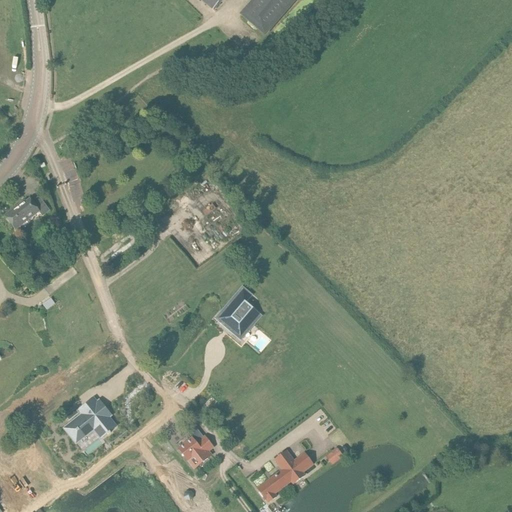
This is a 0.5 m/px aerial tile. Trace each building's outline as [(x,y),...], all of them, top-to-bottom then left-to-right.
[(200,0),(213,11),(222,0),(200,0)] [(252,0),(241,12),(266,34),(296,0),(252,0)] [(39,211),(43,216),(50,211),(39,196),(32,202),(30,200),(25,204),(24,202),(5,216),(15,229),(39,211)] [(213,204),(204,212),(208,216),(217,209),(213,204)] [(52,260),(67,248),(62,242),(47,254),(52,260)] [(243,291),(225,311),(236,322),(232,327),(241,335),(256,319),(243,307),(250,298),(243,291)] [(42,304),(46,310),(54,304),(51,299),(42,304)] [(104,407),(100,401),(97,404),(93,399),(79,410),(83,415),(72,424),(83,437),(94,428),(102,438),(115,427),(108,418),(111,415),(107,410),(105,411),(103,408),(104,407)] [(64,418),(67,422),(78,413),(75,409),(64,418)] [(205,437),(204,438),(195,427),(187,433),(192,439),(179,450),(188,462),(194,469),(200,464),(211,456),(208,452),(213,448),(205,437)] [(325,457),(332,465),(344,457),(337,448),(325,457)] [(303,455),(293,462),(286,452),(276,460),(283,470),(258,489),(263,496),(264,495),(269,502),(276,497),(271,491),(288,478),(293,485),(305,476),(303,473),(311,467),(303,455)]
